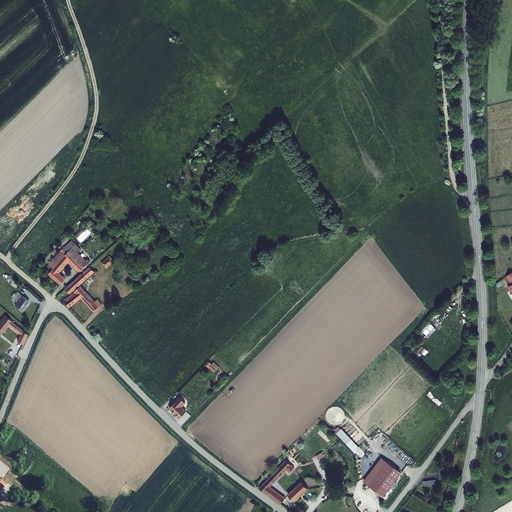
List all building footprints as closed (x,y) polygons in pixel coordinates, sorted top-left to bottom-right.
[(82,241),(91,233),(88,229),(79,237),(82,241)] [(72,251),(79,244),(74,239),(67,246),(72,251)] [(84,271),(91,263),(86,258),(87,258),(81,252),(84,249),(79,244),(72,251),(67,246),(49,265),(53,269),(50,272),(61,283),(66,277),(60,271),(71,260),(84,271)] [(110,254),(102,262),(107,268),(115,260),(110,254)] [(83,272),(68,287),(72,291),(87,276),(86,276),(95,267),(91,263),(84,271),(83,272)] [(69,298),(67,300),(71,304),(82,294),(90,304),(94,308),(100,304),(96,299),(83,282),(77,288),(70,295),(71,295),(68,297),(69,298)] [(23,291),(16,301),(22,306),(30,297),(23,291)] [(6,311),(0,319),(0,332),(9,320),(21,330),(18,336),(23,340),(28,330),(12,317),(12,316),(6,311)] [(208,361),(204,364),(213,373),(218,367),(213,362),(212,365),(208,361)] [(182,395),(171,406),(181,416),(188,409),(183,405),(187,400),(182,395)] [(337,432),(356,452),(361,448),(342,428),(337,432)] [(24,443),(13,456),(23,465),(34,452),(24,443)] [(400,472),(380,458),(362,482),(382,497),(400,472)] [(284,462),(263,486),(285,502),(289,495),(273,484),(285,471),(288,474),(293,469),(284,462)] [(306,479),(292,492),(299,499),(312,485),(306,479)]
